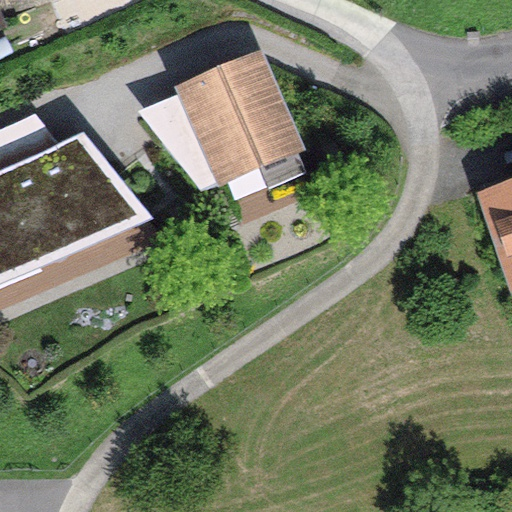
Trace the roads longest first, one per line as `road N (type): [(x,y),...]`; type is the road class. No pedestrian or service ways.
road 1 (residential): [(73,511),(117,443),(149,415),(353,274),(399,227),(422,162),(411,88)]
road 2 (residential): [(411,88),(391,58),(361,35),(294,0)]
